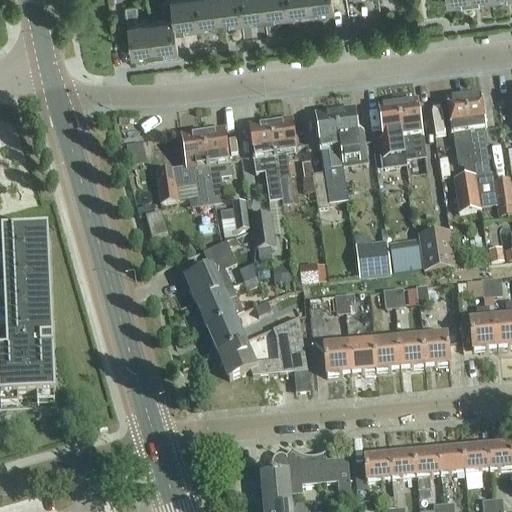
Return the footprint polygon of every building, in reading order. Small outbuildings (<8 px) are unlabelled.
[(170,0),(171,2),(172,2),(175,31),(176,31),(198,29),(194,0),(170,0)] [(194,0),(198,29),(221,26),(217,0),(194,0)] [(217,0),(221,26),(243,23),(240,0),(217,0)] [(240,0),(243,23),(266,20),(263,0),(240,0)] [(263,0),(266,20),(289,17),(286,0),(263,0)] [(286,0),(289,17),(311,14),(309,0),(286,0)] [(309,0),(311,14),(335,11),(333,0),(309,0)] [(167,20),(151,22),(156,55),(179,52),(176,31),(175,31),(172,2),(171,2),(162,4),(163,15),(166,14),(167,20)] [(156,55),(151,22),(136,24),(135,18),(138,18),(137,7),(126,8),(132,58),(156,55)] [(477,97),(464,99),(476,182),(490,180),(484,134),(486,134),(481,99),(477,99),(477,97)] [(452,100),(452,103),(447,103),(452,139),(454,139),(458,167),(458,168),(460,170),(461,171),(463,172),(464,172),(466,172),(468,182),(454,184),(458,219),(481,215),(476,182),(464,99),(452,100)] [(399,108),(406,165),(407,165),(425,163),(422,140),(418,106),(399,108)] [(406,165),(399,108),(379,111),(384,144),(381,144),(385,172),(407,169),(407,165),(406,165)] [(355,114),(336,117),(344,172),(367,169),(363,136),(358,136),(355,114)] [(344,172),(336,117),(316,119),(320,154),(328,153),(331,173),(324,177),(313,178),(317,214),(330,212),(329,209),(347,206),(343,172),(344,172)] [(279,124),(270,125),(282,205),(283,205),(280,185),(290,183),(287,158),(296,157),(292,125),(282,126),(279,124)] [(282,205),(270,125),(260,127),(259,129),(249,131),(253,163),(254,163),(256,178),(265,177),(270,206),(282,205)] [(213,134),(203,136),(211,194),(215,211),(226,209),(222,183),(232,181),(230,166),(226,135),(215,136),(213,134)] [(211,194),(203,136),(194,137),(192,139),(182,141),(186,173),(174,174),(177,191),(197,188),(200,211),(199,212),(199,213),(215,211),(211,194)] [(141,148),(126,150),(129,167),(144,164),(141,148)] [(157,177),(161,208),(179,206),(177,191),(174,174),(157,177)] [(511,198),(510,182),(492,185),(497,219),(511,217),(511,198)] [(232,207),(235,235),(249,234),(246,205),(232,207)] [(146,220),(152,243),(168,239),(162,216),(146,220)] [(249,222),(252,254),(275,252),(271,219),(249,222)] [(419,240),(424,276),(454,271),(449,236),(419,240)] [(0,418),(56,416),(49,240),(2,242),(7,350),(0,350),(0,418)] [(236,243),(227,247),(230,253),(239,249),(236,243)] [(233,292),(226,275),(238,270),(230,253),(227,247),(204,256),(207,262),(211,271),(185,282),(196,308),(224,296),(233,292)] [(417,249),(389,253),(394,279),(421,275),(417,249)] [(501,252),(489,254),(491,268),(504,266),(501,252)] [(356,259),(359,283),(390,280),(388,256),(356,259)] [(272,270),(275,291),(293,288),(290,267),(272,270)] [(316,269),(299,271),(301,290),(318,288),(316,269)] [(244,287),(248,296),(261,290),(257,281),(244,287)] [(500,284),(492,285),(493,302),(502,301),(500,284)] [(493,302),(492,285),(483,286),(485,303),(493,302)] [(427,292),(428,301),(436,300),(435,291),(427,292)] [(196,308),(207,333),(235,321),(244,317),(233,292),(224,296),(196,308)] [(418,293),(419,310),(428,309),(428,301),(427,292),(418,293)] [(402,295),(394,296),(395,312),(404,311),(402,295)] [(395,312),(394,296),(385,297),(387,313),(395,312)] [(354,300),(345,301),(347,318),(356,317),(354,300)] [(347,318),(345,301),(336,302),(338,319),(347,318)] [(272,316),(269,308),(268,306),(255,312),(259,321),(272,316)] [(281,331),(299,323),(301,322),(296,311),(276,320),(281,331)] [(310,315),(312,339),(325,337),(323,313),(310,315)] [(511,320),(495,322),(498,354),(511,352),(511,320)] [(207,333),(219,359),(246,346),(235,321),(207,333)] [(498,354),(495,322),(470,324),(473,356),(498,354)] [(246,346),(219,359),(230,384),(251,375),(253,380),(308,375),(299,323),(281,331),(273,334),(277,343),(279,365),(255,367),(246,346)] [(448,338),(423,340),(426,373),(451,371),(448,338)] [(423,340),(398,343),(401,375),(426,373),(423,340)] [(398,343),(374,345),(377,377),(401,375),(398,343)] [(374,345),(349,347),(352,380),(377,377),(374,345)] [(352,380),(349,347),(324,349),(327,382),(352,380)] [(511,447),(488,450),(490,476),(511,474),(511,447)] [(488,450),(463,452),(466,479),(490,476),(488,450)] [(463,452),(439,455),(441,481),(466,479),(463,452)] [(261,478),(264,511),(270,511),(292,510),(291,500),(302,499),(302,490),(338,487),(340,505),(352,504),(348,463),(327,465),(326,457),(324,458),(322,459),(319,460),(317,461),(314,461),(312,461),(308,461),(305,461),(303,460),(300,459),(298,458),(295,456),(292,454),(286,460),(284,459),(282,459),(280,459),(278,459),(277,460),(275,461),(274,462),(274,463),(273,464),(273,467),(272,468),(271,469),(271,470),(269,470),(270,478),(261,478)] [(439,455),(414,457),(417,483),(441,481),(439,455)] [(414,457),(390,459),(392,485),(417,483),(414,457)] [(392,485),(390,459),(365,462),(367,488),(392,485)]
